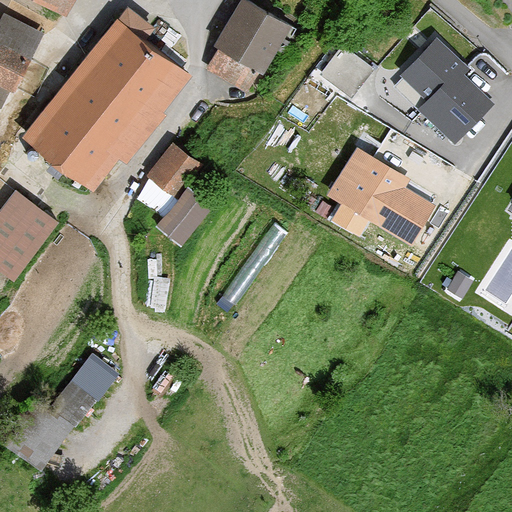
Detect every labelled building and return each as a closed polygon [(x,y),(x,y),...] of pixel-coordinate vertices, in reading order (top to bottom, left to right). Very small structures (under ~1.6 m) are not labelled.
[(72,0),(25,0),(63,19),(72,0)] [(287,20),(246,0),(232,0),(211,42),(262,68),(287,20)] [(0,17),(0,79),(21,88),(47,25),(4,7),(0,17)] [(184,71),(106,14),(15,136),(93,194),(184,71)] [(454,137),(487,103),(459,77),(466,70),(435,41),(405,73),(431,97),(422,107),(454,137)] [(340,42),(324,74),(360,92),(376,59),(340,42)] [(202,160),(171,138),(147,173),(178,194),(202,160)] [(408,174),(352,142),(323,192),(411,243),(435,202),(403,183),(408,174)] [(54,214),(5,179),(0,185),(0,265),(10,273),(54,214)] [(189,186),(159,220),(184,242),(214,208),(189,186)] [(40,360),(0,415),(0,435),(42,465),(91,396),(40,360)]
